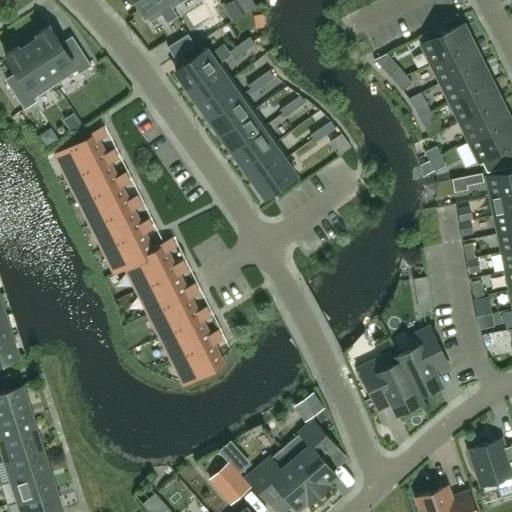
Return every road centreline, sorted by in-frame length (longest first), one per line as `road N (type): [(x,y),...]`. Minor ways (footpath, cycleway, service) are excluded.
road 1 (residential): [(262,241),(149,79),(80,0)]
road 2 (residential): [(382,484),(262,241)]
road 3 (residential): [(382,484),(459,417),(511,386)]
